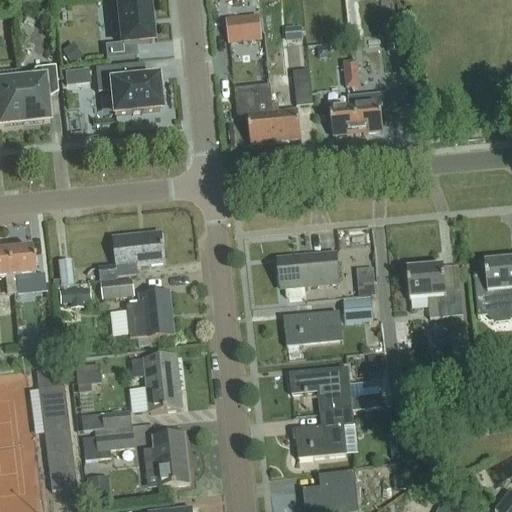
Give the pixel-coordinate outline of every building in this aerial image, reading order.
[(152,45),(147,4),(118,7),(122,48),(106,49),(107,62),(137,59),(135,47),(152,45)] [(258,19),(226,22),(227,35),(247,33),(248,46),(260,45),(258,19)] [(286,31),(286,43),(302,42),(301,30),(286,31)] [(82,58),(73,45),(62,53),(65,57),(70,63),(71,66),(82,58)] [(344,79),(358,77),(357,64),(343,65),(344,79)] [(127,84),(125,68),(96,71),(98,95),(112,94),(114,118),(160,113),(159,109),(163,109),(162,94),(158,94),(157,82),(127,84)] [(23,127),(48,124),(45,97),(58,96),(55,69),(36,71),(30,78),(30,83),(19,84),(23,127)] [(75,73),(64,74),(65,86),(76,85),(75,73)] [(309,73),(293,74),(297,109),(313,108),(309,73)] [(358,77),(344,79),(346,91),(360,90),(359,84),(358,77)] [(0,129),(23,127),(19,84),(0,86),(0,129)] [(271,93),(235,97),(238,121),(248,120),(273,117),(272,107),(271,93)] [(354,100),(358,137),(383,135),(381,115),(393,114),(391,96),(354,100)] [(333,140),(358,137),(354,100),(347,100),(348,110),(330,111),(333,140)] [(273,117),(276,146),(301,144),(298,114),(279,116),(278,106),(272,107),(273,117)] [(276,146),(273,117),(248,120),(251,149),(276,146)] [(117,280),(138,278),(137,270),(165,266),(162,238),(112,243),(115,270),(98,272),(100,284),(117,282),(117,280)] [(8,281),(4,282),(6,298),(16,297),(14,281),(32,279),(34,279),(31,253),(5,255),(8,281)] [(305,291),(339,287),(336,257),(277,263),(280,294),(285,293),(286,300),(289,302),(303,301),(305,298),(305,291)] [(59,283),(52,284),(53,290),(73,288),(70,263),(56,265),(59,283)] [(511,263),(484,267),(485,279),(474,280),(478,321),(495,319),(496,327),(511,325),(511,263)] [(446,296),(444,270),(407,272),(409,305),(435,303),(437,323),(463,320),(461,295),(446,296)] [(32,279),(14,281),(16,297),(45,294),(43,278),(34,279),(32,279)] [(129,287),(100,290),(101,304),(131,301),(129,287)] [(342,304),(366,302),(365,288),(341,290),(342,304)] [(91,292),(82,293),(81,291),(69,292),(70,294),(60,295),(61,307),(71,306),(71,312),(83,311),(83,305),(92,304),(91,292)] [(139,299),(140,308),(126,310),(130,344),(143,342),(144,343),(174,340),(169,296),(139,299)] [(345,330),(374,327),(371,301),(366,302),(342,304),(345,330)] [(286,352),(343,347),(340,316),(283,322),(286,352)] [(380,359),(368,360),(369,378),(381,377),(380,359)] [(145,380),(150,418),(181,414),(176,360),(144,363),(144,364),(133,365),(135,382),(145,380)] [(93,370),(75,372),(77,389),(94,388),(93,370)] [(295,434),(298,464),(347,459),(344,432),(354,431),(348,372),(289,377),(292,399),(317,397),(320,431),(295,434)] [(78,493),(76,481),(65,391),(57,392),(54,374),(37,376),(52,496),(78,493)] [(434,384),(419,385),(420,400),(435,399),(434,384)] [(130,416),(101,419),(82,421),(84,436),(131,431),(130,416)] [(110,456),(134,453),(132,437),(82,443),(85,465),(111,462),(110,456)] [(157,476),(157,481),(158,491),(190,487),(184,437),(152,441),(155,462),(145,463),(146,477),(157,476)] [(358,511),(355,481),(355,476),(318,480),(319,492),(304,493),(305,511),(358,511)] [(112,504),(109,479),(87,482),(90,506),(112,504)] [(404,479),(393,480),(394,494),(405,493),(404,479)] [(511,511),(511,494),(510,493),(496,511),(511,511)]
